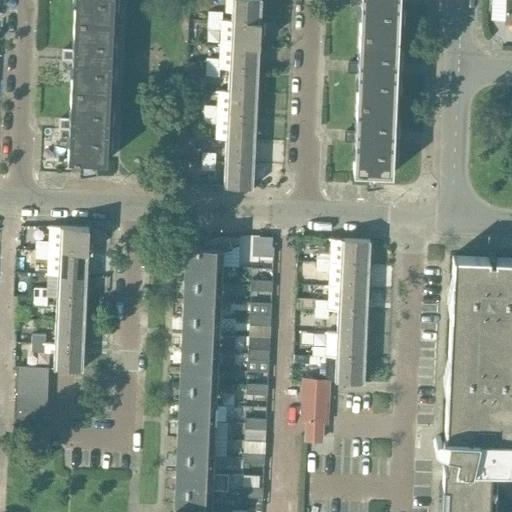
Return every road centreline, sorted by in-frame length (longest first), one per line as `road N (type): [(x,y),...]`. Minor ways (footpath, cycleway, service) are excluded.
road 1 (residential): [(395,490),(412,211)]
road 2 (residential): [(126,441),(133,201)]
road 3 (residential): [(301,207),(308,0)]
road 4 (residential): [(18,196),(22,0)]
road 5 (residential): [(133,201),(301,207)]
road 6 (residential): [(452,71),(444,213)]
